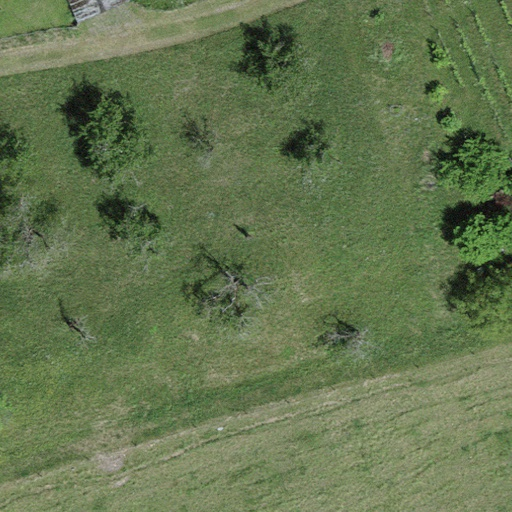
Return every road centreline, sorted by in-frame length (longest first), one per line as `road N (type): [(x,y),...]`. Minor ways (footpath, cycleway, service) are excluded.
road 1 (track): [(511,323),(97,440),(0,476)]
road 2 (track): [(273,0),(218,22),(0,63)]
